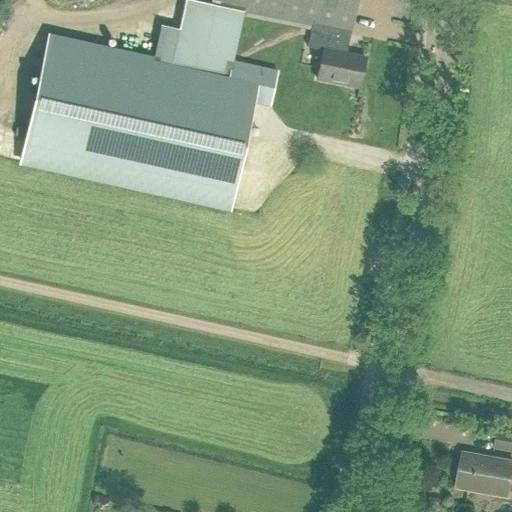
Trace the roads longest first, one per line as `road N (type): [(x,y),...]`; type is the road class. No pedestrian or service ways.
road 1 (tertiary): [(365,511),(436,160),(449,0)]
road 2 (track): [(370,364),(0,282)]
